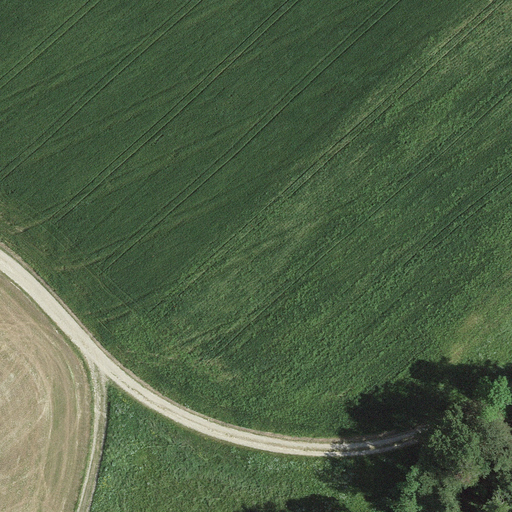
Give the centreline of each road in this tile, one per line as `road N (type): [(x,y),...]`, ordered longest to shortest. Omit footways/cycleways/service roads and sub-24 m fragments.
road 1 (track): [(329,450),(279,450),(204,430),(141,396),(97,362),(0,257)]
road 2 (track): [(329,450),(399,442),(511,398)]
road 3 (track): [(97,362),(102,424),(81,511)]
